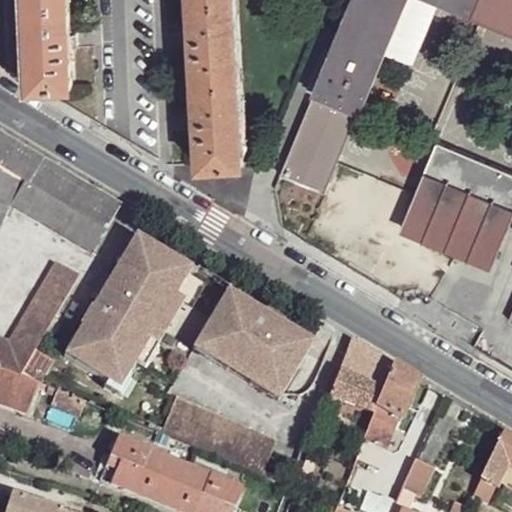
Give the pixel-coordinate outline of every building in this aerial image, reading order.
[(27,0),(30,80),(37,85),(72,83),(71,47),(70,31),(69,0),(27,0)] [(235,0),(191,0),(192,31),(194,45),(197,113),(197,128),(199,164),(243,162),(235,0)] [(352,0),(280,177),(326,195),(404,0),(447,0),(474,11),(478,0),(352,0)] [(511,0),(478,0),(474,11),(511,27),(511,0)] [(123,204),(8,138),(0,155),(0,196),(10,203),(94,254),(113,221),(123,204)] [(511,221),(511,172),(438,141),(416,193),(401,225),(494,265),(511,221)] [(0,228),(10,203),(0,196),(0,367),(0,368),(23,377),(82,276),(57,263),(12,341),(0,336),(0,228)] [(144,241),(134,235),(91,303),(94,306),(64,356),(112,383),(121,372),(127,375),(148,339),(156,345),(181,299),(175,296),(190,268),(150,245),(144,241)] [(312,342),(224,290),(189,349),(275,400),(312,342)] [(393,367),(351,342),(330,397),(339,401),(373,414),(376,409),(393,367)] [(23,377),(0,368),(0,367),(0,405),(25,417),(39,384),(23,377)] [(419,382),(393,367),(376,409),(394,418),(399,421),(419,382)] [(85,403),(57,392),(52,408),(78,419),(85,403)] [(235,423),(175,397),(160,434),(220,458),(221,455),(235,423)] [(339,401),(330,397),(324,414),(334,418),(339,401)] [(394,418),(376,409),(373,414),(363,440),(379,448),(394,418)] [(286,444),(235,423),(221,455),(274,476),(286,444)] [(511,438),(503,433),(472,498),(487,505),(499,482),(511,489),(511,438)] [(241,490),(116,439),(108,458),(118,464),(111,485),(179,511),(218,511),(222,505),(233,508),(241,490)] [(118,464),(108,458),(100,480),(111,485),(118,464)] [(432,470),(414,460),(400,490),(409,495),(410,496),(419,500),(432,470)] [(401,511),(409,495),(400,490),(388,511),(401,511)] [(58,511),(13,497),(9,511),(58,511)]
